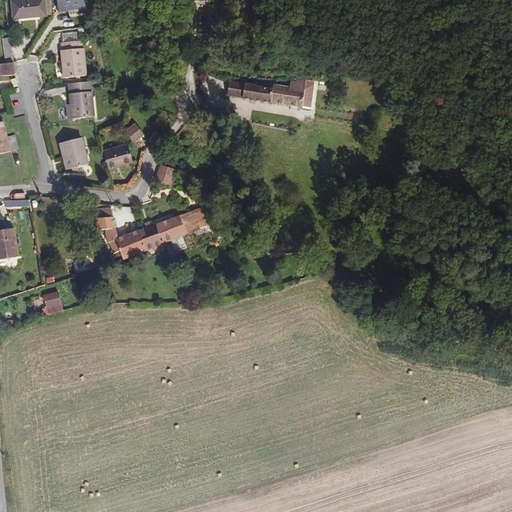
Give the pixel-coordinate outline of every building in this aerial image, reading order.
[(84,0),(57,0),(60,13),(86,10),(84,0)] [(46,1),(15,3),(16,21),(47,20),(46,1)] [(66,34),(67,44),(80,43),(79,34),(66,34)] [(19,75),(17,61),(14,42),(5,45),(7,64),(2,65),(4,76),(19,75)] [(67,44),(63,44),(65,79),(86,78),(84,42),(80,43),(67,44)] [(322,84),(323,79),(317,79),(305,79),(305,82),(299,81),(298,86),(264,80),(263,84),(260,99),(312,106),(312,104),(315,84),(322,84)] [(94,99),(90,80),(68,83),(72,107),(74,121),(99,117),(96,99),(94,99)] [(236,95),(260,99),(263,84),(254,82),(253,83),(238,81),(236,95)] [(312,104),(319,105),(322,84),(315,84),(312,104)] [(5,122),(0,123),(0,154),(16,149),(14,133),(6,135),(5,122)] [(133,131),(123,137),(130,147),(140,141),(133,131)] [(76,137),(55,141),(61,168),(82,164),(76,137)] [(99,155),(102,175),(127,170),(124,150),(99,155)] [(160,167),(155,182),(170,188),(175,172),(160,167)] [(202,225),(195,204),(161,217),(169,237),(171,243),(175,241),(173,236),(176,235),(202,225)] [(114,250),(117,258),(141,249),(133,228),(111,236),(106,206),(88,208),(91,230),(100,229),(102,242),(104,241),(108,252),(114,250)] [(133,228),(141,249),(164,240),(169,237),(161,217),(133,228)] [(8,230),(0,231),(0,258),(11,257),(8,230)] [(171,243),(175,250),(182,248),(176,235),(173,236),(175,241),(171,243)] [(170,252),(175,250),(171,243),(169,237),(164,240),(170,252)] [(51,294),(36,298),(39,310),(54,305),(51,294)]
